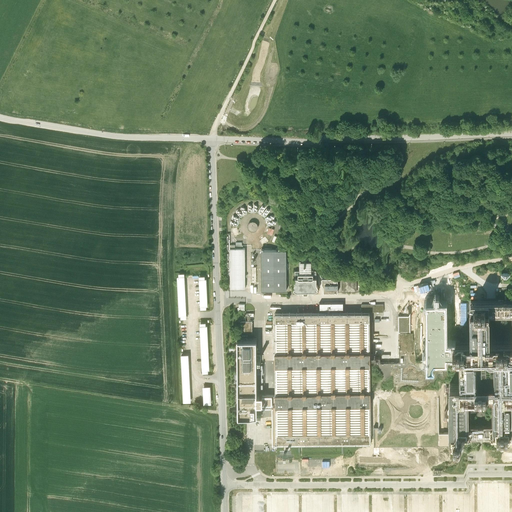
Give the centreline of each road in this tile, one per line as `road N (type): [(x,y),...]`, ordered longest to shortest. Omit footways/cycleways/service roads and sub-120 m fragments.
road 1 (unclassified): [(213,133),(225,477)]
road 2 (unclassified): [(511,136),(213,133)]
road 3 (unclassified): [(511,474),(225,477)]
road 4 (track): [(223,404),(0,370)]
road 5 (unclassified): [(213,133),(130,131),(0,109)]
road 6 (track): [(274,0),(213,133)]
